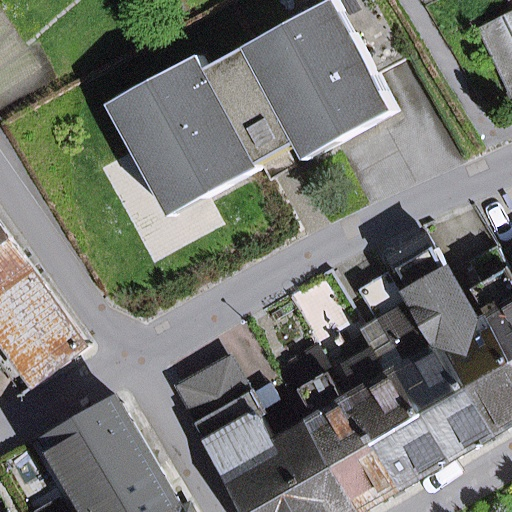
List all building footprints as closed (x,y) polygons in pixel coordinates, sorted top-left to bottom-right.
[(352,139),(401,112),(339,0),(211,70),(204,57),(114,106),(162,192),(202,170),(217,196),(303,146),(297,135),(338,113),(352,139)] [(511,15),(483,30),(511,89),(511,15)] [(311,161),(352,139),(338,113),(297,135),(303,146),(311,161)] [(176,218),(217,196),(202,170),(162,192),(176,218)] [(0,307),(42,278),(0,221),(0,307)] [(451,348),(499,432),(511,423),(511,353),(494,322),(482,329),(430,238),(397,258),(401,265),(444,343),(449,349),(451,348)] [(494,322),(511,353),(511,268),(501,249),(475,266),(503,317),(494,322)] [(406,373),(455,457),(499,432),(451,348),(449,349),(440,354),(392,275),(365,291),(386,324),(413,369),(406,373)] [(0,355),(26,394),(93,347),(42,278),(0,307),(0,355)] [(406,373),(413,369),(386,324),(361,342),(369,357),(380,351),(396,379),(406,373)] [(292,363),(309,391),(331,378),(337,374),(320,345),(292,363)] [(363,399),(411,483),(455,457),(406,373),(396,379),(380,351),(369,357),(354,365),(372,394),(363,399)] [(234,474),(281,446),(232,362),(184,389),(234,474)] [(317,426),(365,510),(411,483),(363,399),(349,406),(331,378),(309,391),(327,420),(317,426)] [(176,511),(184,507),(123,402),(55,442),(96,511),(176,511)] [(234,474),(255,511),(361,511),(365,510),(317,426),(281,446),(234,474)]
